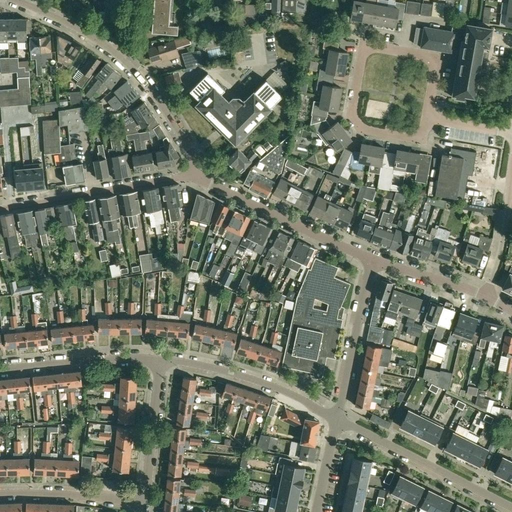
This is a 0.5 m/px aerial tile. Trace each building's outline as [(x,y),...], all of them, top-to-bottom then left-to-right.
[(171,25),(172,0),(154,0),(152,32),(177,34),(178,26),(171,25)] [(273,11),(282,11),(282,0),(272,0),(272,11),(273,11)] [(282,22),(282,21),(292,21),(292,20),(295,20),(295,12),(295,0),(282,0),(282,11),(273,11),(273,22),(282,22)] [(295,0),(295,12),(295,20),(295,21),(304,21),(304,13),(305,13),(305,0),(295,0)] [(445,0),(444,11),(453,12),(454,0),(445,0)] [(361,21),(365,3),(353,1),(350,19),(361,21)] [(420,3),(407,1),(405,13),(418,15),(420,3)] [(387,7),(384,25),(396,27),(397,19),(402,20),(405,4),(395,2),(394,9),(387,7)] [(434,2),(432,16),(442,17),(444,3),(434,2)] [(373,23),(376,5),(365,3),(361,21),(373,23)] [(432,4),(422,3),(420,14),(430,16),(432,4)] [(376,5),(373,23),(384,25),(387,7),(376,5)] [(257,16),(245,15),(245,25),(257,25),(257,16)] [(8,39),(17,39),(17,19),(8,19),(8,39)] [(17,39),(17,49),(27,49),(27,34),(27,21),(27,19),(17,19),(17,39)] [(465,95),(474,97),(482,46),(488,47),(489,41),(489,40),(489,39),(486,39),(487,35),(489,36),(490,35),(490,34),(491,34),(491,29),(467,25),(467,28),(461,48),(453,93),(455,94),(454,99),(464,100),(465,95)] [(452,47),(461,48),(467,28),(452,26),(451,31),(424,27),(420,47),(451,53),(452,47)] [(421,45),(423,29),(416,27),(413,44),(421,45)] [(72,39),(56,31),(58,58),(58,62),(59,62),(60,59),(64,53),(72,39)] [(50,36),(40,37),(42,67),(47,66),(46,59),(51,59),(50,36)] [(42,75),(42,67),(40,37),(30,38),(31,60),(35,59),(36,76),(42,75)] [(72,39),(64,53),(60,59),(59,62),(63,65),(61,67),(66,71),(82,45),(74,40),(72,39)] [(161,59),(162,61),(178,56),(174,41),(164,44),(163,40),(151,43),(153,48),(148,49),(151,62),(161,59)] [(329,55),(328,61),(345,64),(347,53),(338,51),(339,44),(325,42),(323,54),(329,55)] [(199,51),(182,54),(187,69),(204,67),(199,51)] [(78,82),(76,84),(79,86),(81,87),(92,73),(97,66),(101,61),(92,55),(89,59),(87,58),(80,67),(82,68),(81,70),(84,73),(78,81),(78,82)] [(0,60),(1,73),(10,73),(9,57),(0,57),(0,60)] [(18,57),(9,57),(10,73),(17,72),(19,72),(18,67),(18,57)] [(326,73),(320,72),(319,78),(333,80),(334,74),(343,76),(345,64),(328,61),(326,73)] [(99,78),(91,88),(85,95),(90,99),(92,96),(95,91),(114,68),(107,63),(106,64),(105,63),(95,76),(99,78)] [(17,72),(18,84),(30,83),(29,71),(25,71),(25,67),(18,67),(19,72),(17,72)] [(121,74),(114,68),(95,91),(100,95),(108,85),(111,88),(121,75),(120,75),(121,74)] [(173,73),(173,75),(176,83),(176,84),(181,90),(185,86),(181,81),(178,71),(173,73)] [(208,72),(190,90),(201,101),(197,105),(218,126),(225,133),(236,143),(237,142),(244,134),(290,86),(274,72),(245,101),(244,100),(243,101),(239,98),(233,98),(229,102),(221,94),(225,89),(208,72)] [(165,77),(167,86),(176,83),(173,75),(165,77)] [(323,91),(322,97),(339,100),(341,89),(332,87),(333,80),(319,78),(317,88),(318,90),(323,91)] [(117,94),(108,102),(112,106),(133,88),(127,80),(114,91),(117,94)] [(19,95),(30,94),(30,83),(18,84),(18,88),(19,95)] [(0,106),(31,104),(30,94),(19,95),(18,88),(0,89),(0,106)] [(139,96),(133,88),(112,106),(115,110),(124,102),(127,106),(139,96)] [(69,103),(70,108),(83,106),(81,91),(69,92),(69,103)] [(98,102),(92,96),(90,99),(88,100),(87,105),(97,103),(98,102)] [(337,112),(339,100),(322,97),(320,106),(314,105),(312,116),(326,118),(327,110),(337,112)] [(143,102),(140,98),(131,104),(134,108),(131,111),(134,114),(129,118),(127,115),(123,118),(125,127),(150,110),(144,101),(143,102)] [(59,100),(59,110),(70,108),(69,103),(67,103),(67,99),(59,100)] [(44,102),(45,105),(45,112),(58,111),(58,101),(44,102)] [(45,113),(45,112),(45,105),(30,106),(31,114),(45,113)] [(59,119),(59,125),(68,124),(69,134),(88,131),(84,105),(83,106),(70,108),(59,110),(59,119)] [(85,108),(86,116),(94,114),(92,106),(85,108)] [(126,134),(138,132),(134,126),(139,123),(142,127),(155,118),(150,110),(125,127),(126,134)] [(59,125),(59,119),(42,121),(45,154),(58,153),(61,153),(59,125)] [(152,129),(159,125),(156,120),(147,126),(150,130),(152,129)] [(311,125),(310,125),(317,135),(318,134),(329,125),(326,121),(325,121),(311,125)] [(326,145),(330,142),(344,132),(337,122),(331,127),(329,125),(318,134),(326,145)] [(152,129),(158,137),(160,137),(161,139),(163,139),(168,166),(174,165),(178,156),(159,125),(152,129)] [(152,129),(150,130),(151,139),(158,137),(152,129)] [(138,132),(139,141),(145,170),(154,168),(151,153),(147,153),(145,142),(145,140),(150,139),(149,130),(138,132)] [(133,139),(135,144),(137,155),(132,156),(135,172),(145,170),(139,141),(138,132),(126,134),(127,140),(133,139)] [(344,132),(330,142),(337,152),(351,141),(344,132)] [(266,198),(270,190),(277,174),(281,173),(286,155),(291,134),(270,151),(264,157),(250,185),(248,188),(257,193),(266,198)] [(119,136),(115,136),(115,138),(116,144),(122,176),(131,174),(127,154),(122,155),(120,143),(119,136)] [(156,152),(158,168),(168,166),(163,139),(161,139),(160,137),(158,137),(160,151),(156,152)] [(112,148),(108,149),(109,157),(112,175),(113,178),(122,176),(116,144),(115,138),(110,139),(112,148)] [(61,153),(58,153),(60,167),(63,166),(66,184),(76,183),(70,150),(70,144),(60,146),(61,153)] [(76,183),(85,181),(82,163),(77,164),(74,149),(74,144),(70,144),(70,150),(76,183)] [(99,160),(94,161),(96,177),(99,177),(100,178),(103,178),(103,176),(108,175),(103,144),(97,145),(98,153),(97,153),(99,160)] [(350,167),(349,168),(362,170),(364,163),(369,164),(372,146),(361,145),(360,153),(354,152),(353,153),(351,157),(350,167)] [(372,146),(369,164),(381,166),(381,168),(387,169),(389,158),(383,157),(384,151),(384,148),(372,146)] [(251,161),(257,154),(252,150),(246,156),(238,148),(227,160),(234,167),(235,166),(241,172),(251,162),(251,161)] [(337,163),(333,174),(339,177),(340,177),(345,167),(346,164),(351,152),(344,148),(337,163)] [(451,148),(450,154),(449,153),(448,155),(442,154),(435,195),(456,198),(464,199),(468,175),(472,176),(476,152),(451,148)] [(387,169),(383,189),(390,190),(391,184),(393,173),(398,174),(401,174),(404,175),(405,170),(408,153),(397,151),(396,154),(395,159),(389,158),(387,169)] [(419,161),(420,155),(408,153),(405,170),(417,172),(415,182),(426,183),(430,163),(419,161)] [(44,154),(32,155),(33,163),(35,188),(44,187),(42,162),(45,162),(44,154)] [(243,182),(250,185),(264,157),(250,168),(243,182)] [(24,169),(26,189),(35,188),(33,163),(23,164),(24,169)] [(307,169),(301,165),(298,170),(305,173),(307,169)] [(345,167),(340,177),(347,180),(351,173),(349,171),(345,167)] [(324,173),(313,168),(310,173),(321,178),(324,173)] [(381,168),(377,188),(383,189),(387,169),(381,168)] [(17,190),(26,189),(24,169),(15,170),(17,190)] [(325,178),(334,182),(336,178),(327,174),(325,178)] [(283,199),(291,184),(280,179),(272,194),(283,199)] [(170,186),(175,216),(176,221),(180,220),(178,205),(182,205),(179,184),(170,186)] [(301,189),(291,184),(283,199),(294,205),(301,189)] [(391,184),(390,190),(401,192),(402,186),(399,185),(391,184)] [(363,198),(367,187),(361,185),(356,201),(362,203),(363,198)] [(175,216),(170,186),(161,187),(165,208),(168,207),(170,222),(176,221),(175,216)] [(377,188),(367,187),(363,198),(372,201),(377,188)] [(158,188),(149,189),(154,219),(155,226),(157,234),(161,233),(159,224),(164,223),(158,188)] [(144,216),(149,215),(151,227),(155,226),(154,219),(149,189),(140,191),(144,216)] [(312,195),(301,189),(294,205),(305,210),(312,195)] [(394,193),(387,190),(385,197),(392,200),(394,193)] [(136,192),(128,193),(134,227),(138,226),(135,213),(140,212),(136,192)] [(134,227),(128,193),(119,195),(123,215),(127,214),(129,228),(134,227)] [(199,222),(206,197),(197,193),(190,219),(199,222)] [(310,213),(321,218),(329,201),(331,196),(326,193),(323,199),(318,196),(310,213)] [(113,230),(115,241),(116,244),(120,244),(116,223),(120,222),(115,195),(107,197),(113,230)] [(113,230),(107,197),(98,199),(103,227),(105,228),(108,242),(115,241),(113,230)] [(215,201),(206,197),(199,222),(208,225),(215,201)] [(88,223),(93,222),(94,231),(93,231),(95,241),(103,239),(101,227),(100,228),(95,199),(84,201),(88,223)] [(444,208),(446,201),(437,199),(435,205),(444,208)] [(335,204),(329,201),(321,218),(333,223),(341,207),(342,203),(337,201),(335,204)] [(72,203),(64,205),(70,236),(71,242),(73,250),(72,250),(72,252),(78,251),(76,241),(72,224),(76,223),(72,203)] [(228,208),(219,203),(214,214),(216,215),(213,222),(217,224),(213,232),(216,234),(228,208)] [(64,205),(51,207),(54,224),(59,223),(60,226),(64,226),(66,237),(67,243),(71,242),(70,236),(64,205)] [(347,210),(341,207),(333,223),(345,229),(354,209),(349,206),(347,210)] [(51,207),(35,210),(39,230),(41,239),(43,250),(49,249),(45,232),(49,231),(48,225),(54,224),(51,207)] [(483,213),(496,215),(497,209),(484,207),(483,213)] [(237,212),(230,209),(222,226),(225,228),(221,236),(225,238),(237,212)] [(33,210),(25,212),(31,242),(32,246),(36,245),(35,239),(38,238),(33,210)] [(370,242),(379,245),(387,217),(389,213),(383,211),(379,225),(375,224),(370,242)] [(25,212),(16,214),(21,234),(25,233),(27,247),(32,246),(31,242),(25,212)] [(243,215),(237,212),(225,238),(228,239),(231,241),(235,232),(243,215)] [(387,217),(379,245),(388,248),(395,225),(390,224),(394,214),(389,212),(389,213),(387,217)] [(398,251),(408,221),(410,213),(406,212),(403,221),(399,219),(389,248),(398,251)] [(356,234),(369,238),(376,218),(363,213),(356,234)] [(410,213),(408,221),(398,251),(406,253),(412,235),(409,233),(415,215),(410,213)] [(19,247),(12,214),(0,216),(0,224),(2,236),(8,234),(11,249),(19,247)] [(235,232),(231,241),(225,254),(232,257),(250,218),(243,215),(235,232)] [(426,219),(420,217),(418,224),(424,226),(426,219)] [(259,222),(252,219),(240,245),(247,248),(259,222)] [(257,242),(265,225),(259,222),(247,248),(250,249),(253,251),(257,242)] [(257,242),(253,251),(260,254),(272,228),(265,225),(257,242)] [(438,227),(437,229),(433,240),(439,242),(434,257),(449,262),(454,246),(445,243),(449,231),(438,227)] [(427,260),(433,240),(437,229),(432,228),(430,234),(426,232),(417,257),(427,260)] [(266,257),(269,258),(281,232),(274,229),(266,247),(270,249),(266,257)] [(409,254),(417,257),(426,232),(423,231),(423,230),(418,229),(409,254)] [(287,235),(281,232),(269,258),(268,260),(267,262),(274,265),(275,261),(279,253),(287,235)] [(294,239),(287,235),(279,253),(275,261),(274,265),(278,267),(281,260),(284,261),(294,239)] [(476,247),(467,244),(469,240),(463,239),(459,252),(464,254),(462,259),(477,265),(482,250),(488,252),(492,240),(485,237),(484,241),(479,239),(476,247)] [(291,268),(303,243),(296,240),(284,265),(291,268)] [(297,271),(299,267),(301,263),(310,246),(303,243),(291,268),(294,270),(297,271)] [(316,249),(310,246),(301,263),(299,267),(303,269),(298,280),(302,282),(306,273),(309,268),(308,266),(316,249)] [(101,262),(108,260),(106,249),(99,251),(101,262)] [(151,271),(161,269),(159,257),(149,259),(151,271)] [(350,283),(334,277),(338,267),(315,257),(311,267),(309,268),(297,297),(282,366),(313,373),(313,375),(313,376),(314,377),(315,378),(316,379),(317,379),(318,379),(320,379),(321,378),(322,377),(322,376),(322,375),(326,357),(334,359),(335,359),(335,358),(336,358),(336,357),(335,357),(335,356),(343,319),(342,319),(344,308),(341,307),(350,283)] [(140,261),(142,273),(151,271),(149,259),(140,261)] [(193,260),(190,268),(196,270),(199,262),(193,260)] [(120,263),(109,265),(112,277),(122,275),(122,274),(121,269),(120,263)] [(506,291),(507,292),(511,294),(511,292),(511,268),(511,267),(508,273),(510,274),(502,289),(506,291)] [(217,271),(211,269),(209,275),(214,277),(217,271)] [(200,273),(187,271),(185,282),(198,285),(200,273)] [(226,271),(220,283),(225,286),(228,287),(234,274),(226,271)] [(252,275),(245,272),(237,290),(244,294),(244,292),(252,275)] [(31,281),(34,291),(42,289),(40,279),(31,281)] [(374,306),(370,325),(375,326),(381,298),(386,299),(391,282),(390,282),(390,281),(386,280),(385,280),(381,279),(374,306)] [(9,282),(11,295),(32,290),(31,284),(16,287),(15,281),(9,282)] [(252,288),(250,294),(249,296),(258,300),(259,299),(262,293),(252,288)] [(384,316),(395,319),(396,311),(402,293),(392,290),(384,316)] [(283,302),(286,295),(280,292),(276,299),(283,302)] [(396,311),(395,319),(396,319),(398,312),(409,316),(405,327),(407,328),(405,333),(419,337),(423,326),(413,323),(415,318),(421,300),(402,293),(396,311)] [(427,318),(425,322),(435,326),(436,325),(437,325),(437,324),(443,307),(442,306),(443,306),(438,304),(439,302),(430,299),(427,308),(428,309),(425,317),(427,318)] [(430,347),(428,353),(443,357),(444,349),(446,344),(439,341),(444,329),(445,326),(452,328),(454,321),(450,320),(455,308),(452,307),(453,304),(445,301),(444,304),(443,307),(437,324),(437,325),(430,347)] [(179,317),(178,322),(177,336),(188,337),(190,314),(183,313),(182,317),(179,317)] [(460,313),(452,336),(460,339),(469,316),(460,313)] [(158,315),(157,320),(156,334),(167,335),(168,321),(168,315),(160,315),(158,315)] [(177,316),(169,315),(168,315),(168,321),(167,335),(177,336),(178,322),(179,317),(177,316)] [(469,316),(460,339),(475,344),(478,333),(473,331),(477,319),(469,316)] [(83,320),(83,326),(84,340),(95,339),(94,325),(88,325),(87,319),(85,319),(85,320),(83,320)] [(98,319),(98,334),(109,334),(109,319),(98,319)] [(109,319),(109,334),(120,333),(120,319),(109,319)] [(120,333),(131,333),(130,319),(127,319),(120,319),(120,333)] [(131,333),(142,333),(141,319),(130,319),(131,333)] [(156,334),(157,320),(147,319),(145,333),(156,334)] [(490,339),(494,323),(484,321),(478,346),(484,348),(486,338),(490,339)] [(36,325),(36,331),(38,345),(49,344),(46,322),(38,323),(38,325),(36,325)] [(58,322),(50,323),(52,343),(63,342),(62,328),(61,322),(58,323),(58,322)] [(503,325),(494,323),(490,339),(486,356),(491,357),(494,347),(498,348),(499,341),(503,325)] [(202,341),(206,327),(195,324),(192,338),(202,341)] [(223,331),(216,329),(213,343),(223,345),(226,331),(228,326),(225,325),(225,324),(223,331)] [(370,325),(368,332),(380,335),(381,328),(375,326),(370,325)] [(6,349),(17,347),(15,333),(14,328),(12,328),(12,326),(9,327),(10,334),(4,334),(6,349)] [(74,341),(84,340),(83,326),(80,326),(72,327),(74,341)] [(63,342),(74,341),(72,327),(65,328),(62,328),(63,342)] [(213,343),(216,329),(206,327),(202,341),(213,343)] [(27,346),(38,345),(36,331),(33,331),(26,332),(27,346)] [(234,348),(237,334),(226,331),(223,345),(234,348)] [(18,333),(15,333),(17,347),(27,346),(26,332),(18,333)] [(367,340),(369,340),(378,342),(380,335),(368,332),(367,340)] [(505,333),(502,349),(507,350),(506,356),(509,357),(507,364),(511,365),(511,362),(511,359),(511,357),(511,355),(511,351),(511,335),(509,333),(505,333)] [(392,337),(381,334),(379,343),(390,346),(392,337)] [(247,356),(251,342),(241,338),(236,352),(247,356)] [(254,343),(251,342),(247,356),(257,359),(261,345),(254,343)] [(257,359),(267,362),(271,349),(269,348),(261,345),(257,359)] [(368,345),(365,357),(379,360),(380,353),(389,355),(391,350),(368,345)] [(275,350),(271,349),(267,362),(277,366),(282,352),(275,350)] [(379,360),(365,357),(362,369),(376,372),(378,365),(387,367),(388,362),(379,360)] [(425,368),(423,378),(436,386),(440,372),(425,368)] [(386,374),(376,372),(362,369),(360,381),(374,384),(375,377),(398,382),(399,377),(386,374)] [(440,372),(436,386),(448,392),(452,373),(440,370),(440,372)] [(80,372),(69,373),(71,392),(74,392),(76,391),(76,385),(82,385),(80,372)] [(69,373),(57,374),(58,387),(64,386),(65,393),(68,392),(71,392),(69,373)] [(57,374),(45,376),(47,394),(50,394),(53,394),(53,388),(58,387),(57,374)] [(45,376),(33,377),(34,390),(41,389),(42,395),(44,395),(47,394),(45,376)] [(114,384),(114,387),(135,389),(136,378),(121,377),(121,383),(114,382),(114,384)] [(183,377),(181,388),(194,390),(196,379),(183,377)] [(29,378),(18,379),(20,397),(23,397),(25,397),(24,391),(30,390),(29,378)] [(18,379),(6,380),(7,393),(13,392),(14,398),(16,398),(20,397),(18,379)] [(374,384),(360,381),(358,393),(371,396),(373,388),(383,390),(384,386),(380,385),(374,384)] [(211,390),(210,393),(215,393),(215,392),(220,394),(224,383),(219,382),(217,387),(211,386),(211,390)] [(222,395),(233,398),(237,386),(226,383),(222,395)] [(249,390),(237,386),(233,398),(245,402),(249,390)] [(114,391),(114,392),(120,393),(120,399),(134,400),(135,389),(114,387),(114,391)] [(194,390),(181,388),(180,400),(192,402),(194,390)] [(475,405),(486,410),(489,399),(484,398),(485,391),(478,389),(475,405)] [(249,390),(245,402),(250,404),(248,410),(251,411),(252,410),(254,411),(260,394),(249,390)] [(381,398),(371,396),(358,393),(355,405),(369,408),(370,400),(380,402),(381,398)] [(401,402),(405,394),(398,393),(397,401),(401,402)] [(260,394),(254,411),(257,412),(257,413),(265,416),(267,410),(271,398),(260,394)] [(380,405),(380,407),(388,409),(390,405),(391,400),(382,398),(380,405)] [(113,406),(113,410),(134,411),(134,400),(120,399),(119,405),(113,405),(113,406)] [(493,401),(489,399),(486,410),(487,411),(499,417),(500,408),(497,407),(498,403),(493,402),(493,401)] [(180,400),(178,412),(190,414),(192,402),(180,400)] [(511,409),(500,407),(500,408),(499,417),(510,422),(511,411),(511,409)] [(300,442),(314,445),(319,421),(306,418),(305,419),(285,409),(280,419),(303,430),(300,442)] [(112,413),(112,415),(119,415),(118,421),(133,422),(134,411),(113,410),(112,413)] [(412,432),(420,416),(419,416),(408,410),(400,427),(412,432)] [(189,425),(190,414),(178,412),(176,423),(189,425)] [(419,416),(420,416),(412,432),(422,438),(432,419),(421,413),(419,416)] [(370,420),(388,429),(391,423),(373,414),(370,420)] [(422,438),(434,444),(443,425),(432,419),(422,438)] [(453,432),(445,449),(456,455),(465,438),(468,432),(469,430),(457,424),(453,432)] [(111,433),(111,436),(131,438),(133,427),(112,425),(111,433)] [(171,439),(184,440),(186,428),(173,427),(171,439)] [(260,435),(259,439),(256,448),(267,451),(270,437),(260,435)] [(110,440),(110,441),(116,442),(116,448),(130,449),(131,438),(111,436),(110,440)] [(465,438),(456,455),(467,460),(476,444),(465,438)] [(171,439),(170,451),(183,452),(184,440),(171,439)] [(491,441),(487,449),(493,452),(497,444),(491,441)] [(313,461),(316,447),(301,444),(299,452),(290,450),(289,455),(313,461)] [(467,460),(479,466),(487,449),(476,444),(467,460)] [(109,454),(108,458),(129,460),(130,449),(116,448),(115,454),(109,453),(109,454)] [(170,451),(169,462),(182,464),(183,452),(170,451)] [(13,459),(7,459),(7,474),(18,474),(18,452),(15,452),(13,452),(13,459)] [(21,452),(18,452),(18,474),(30,474),(29,458),(23,458),(23,452),(21,452)] [(34,458),(34,474),(45,474),(46,453),(43,452),(41,452),(41,459),(34,458)] [(46,453),(45,474),(56,475),(57,460),(50,459),(51,453),(49,453),(46,453)] [(57,460),(56,475),(67,475),(68,454),(65,454),(63,454),(63,460),(57,460)] [(68,454),(67,475),(79,476),(79,461),(73,460),(73,454),(72,454),(68,454)] [(90,477),(92,457),(83,456),(81,476),(90,477)] [(277,463),(275,474),(282,475),(302,479),(303,473),(303,471),(304,471),(304,470),(304,468),(291,465),(291,464),(292,460),(292,459),(279,457),(278,463),(277,463)] [(506,479),(511,466),(511,461),(502,457),(494,473),(506,479)] [(108,461),(108,463),(114,464),(113,470),(128,472),(129,460),(108,458),(108,461)] [(369,474),(372,462),(353,458),(351,470),(369,474)] [(182,464),(169,462),(168,475),(181,476),(182,464)] [(366,486),(369,474),(351,470),(348,482),(366,486)] [(385,478),(391,481),(395,473),(389,470),(385,478)] [(299,490),(300,486),(301,487),(302,484),(302,482),(303,482),(302,482),(303,479),(302,479),(282,475),(280,486),(299,490)] [(404,498),(403,498),(412,481),(400,476),(391,494),(403,500),(404,498)] [(167,478),(166,490),(179,491),(180,479),(167,478)] [(403,498),(404,498),(415,504),(423,487),(412,481),(403,498)] [(348,482),(346,494),(364,498),(365,492),(369,493),(370,487),(366,486),(348,482)] [(274,485),(271,496),(278,497),(297,501),(297,500),(298,500),(297,500),(298,497),(298,498),(298,497),(299,490),(280,486),(274,485)] [(165,501),(178,503),(179,491),(166,490),(165,501)] [(421,507),(418,511),(432,511),(440,496),(428,490),(420,507),(421,507)] [(343,506),(361,510),(364,498),(346,494),(343,506)] [(269,508),(267,511),(280,511),(281,511),(287,511),(294,511),(296,507),(297,506),(296,506),(296,504),(297,504),(297,503),(297,501),(278,497),(271,496),(269,508)] [(446,511),(452,502),(440,496),(432,511),(446,511)] [(165,501),(163,511),(176,511),(178,503),(165,501)] [(27,503),(26,511),(38,511),(38,504),(27,503)]
